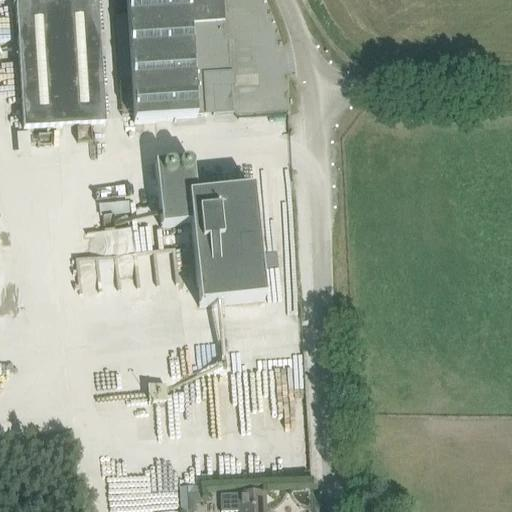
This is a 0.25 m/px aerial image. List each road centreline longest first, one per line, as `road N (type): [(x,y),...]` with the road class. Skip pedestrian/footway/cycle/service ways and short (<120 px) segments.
road 1 (unknown): [(321,142),(42,151),(24,171),(24,266),(31,317),(70,338),(325,322)]
road 2 (unclassified): [(330,511),(320,94)]
road 3 (unclassified): [(320,94),(511,95)]
